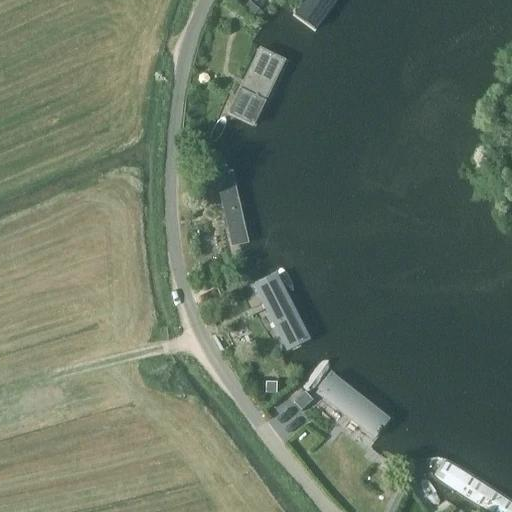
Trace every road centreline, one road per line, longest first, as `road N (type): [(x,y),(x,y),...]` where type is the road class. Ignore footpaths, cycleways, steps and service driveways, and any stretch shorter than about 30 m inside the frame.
road 1 (unclassified): [(329,511),(214,360),(181,288),(170,203),(173,124),(183,53),(205,0)]
road 2 (track): [(0,392),(199,335)]
road 3 (track): [(0,83),(144,38),(183,53)]
